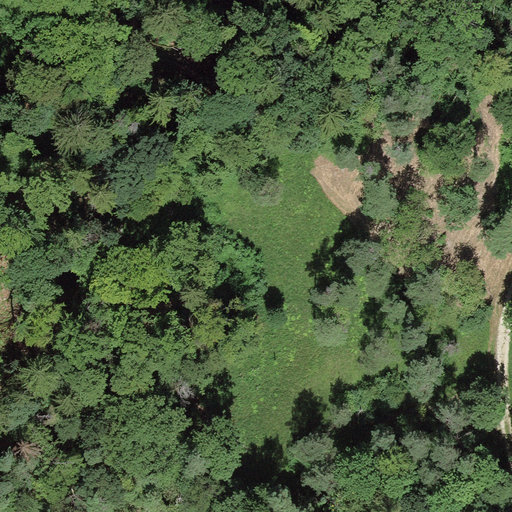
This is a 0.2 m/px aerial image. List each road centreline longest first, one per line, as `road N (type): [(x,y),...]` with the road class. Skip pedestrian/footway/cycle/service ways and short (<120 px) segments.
road 1 (track): [(504,439),(448,411),(409,416),(372,431),(321,476),(247,511)]
road 2 (track): [(511,460),(501,379),(511,290)]
